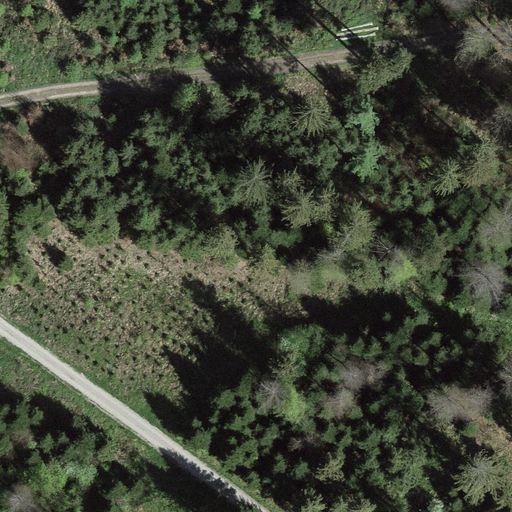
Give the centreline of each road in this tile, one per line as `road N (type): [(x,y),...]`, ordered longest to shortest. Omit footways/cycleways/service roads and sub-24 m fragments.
road 1 (track): [(0,106),(511,29)]
road 2 (track): [(250,511),(0,329)]
